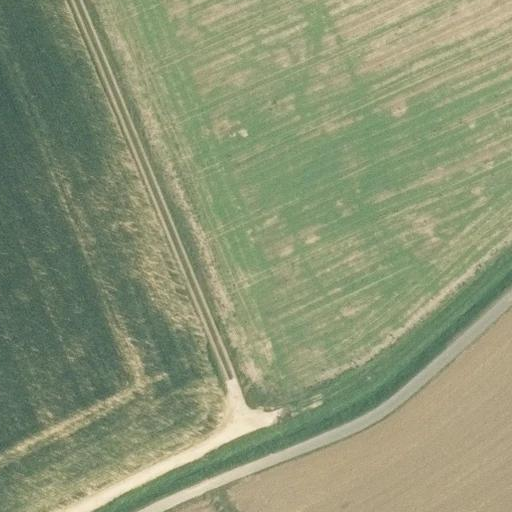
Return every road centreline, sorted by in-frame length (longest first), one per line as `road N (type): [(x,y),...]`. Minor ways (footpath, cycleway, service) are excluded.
road 1 (track): [(511,251),(365,380),(251,426),(80,511)]
road 2 (track): [(80,0),(251,426)]
road 3 (track): [(511,305),(391,410),(154,511)]
